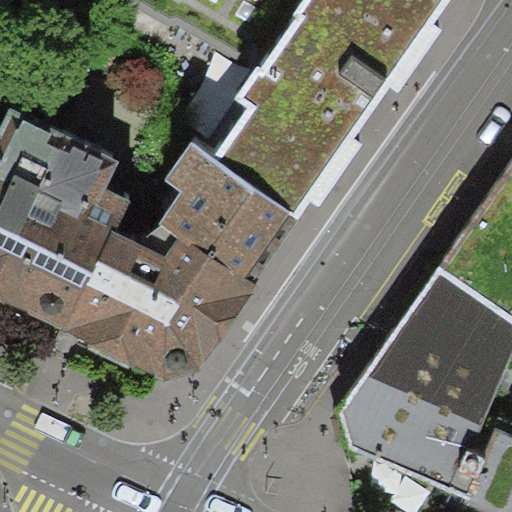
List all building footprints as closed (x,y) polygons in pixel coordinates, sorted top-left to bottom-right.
[(120,0),(165,25),(172,23),(233,59),(244,57),(256,66),(302,0),(120,0)] [(302,0),(256,66),(265,72),(209,153),(291,210),(397,58),(438,0),(302,0)] [(0,250),(57,134),(7,110),(0,124),(0,250)] [(107,159),(57,134),(0,250),(0,289),(21,299),(23,294),(62,313),(60,316),(63,317),(106,228),(115,210),(88,197),(107,159)] [(178,231),(244,277),(260,255),(291,210),(209,153),(189,139),(165,175),(181,186),(159,217),(178,231)] [(511,155),(432,270),(437,273),(438,271),(511,322),(511,155)] [(63,317),(93,332),(90,340),(100,345),(121,355),(125,347),(161,365),(189,356),(244,277),(178,231),(161,255),(106,228),(63,317)] [(328,419),(334,440),(446,489),(464,446),(511,335),(511,322),(438,271),(437,273),(432,270),(425,280),(328,419)] [(511,511),(511,428),(493,420),(479,452),(464,446),(446,489),(500,511),(511,511)]
